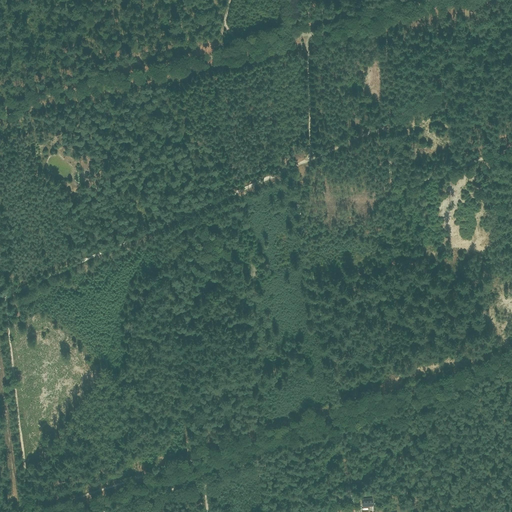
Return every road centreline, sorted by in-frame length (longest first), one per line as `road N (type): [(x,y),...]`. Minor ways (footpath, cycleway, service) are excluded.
road 1 (track): [(8,295),(307,161)]
road 2 (track): [(199,457),(511,357)]
road 3 (track): [(0,103),(302,34)]
road 4 (track): [(385,14),(399,178),(511,145)]
road 5 (track): [(0,243),(24,511)]
road 6 (track): [(327,433),(334,411),(284,171)]
road 7 (track): [(302,34),(307,161),(389,121)]
road 8 (track): [(327,433),(511,373)]
road 9 (track): [(38,511),(199,457),(201,475)]
